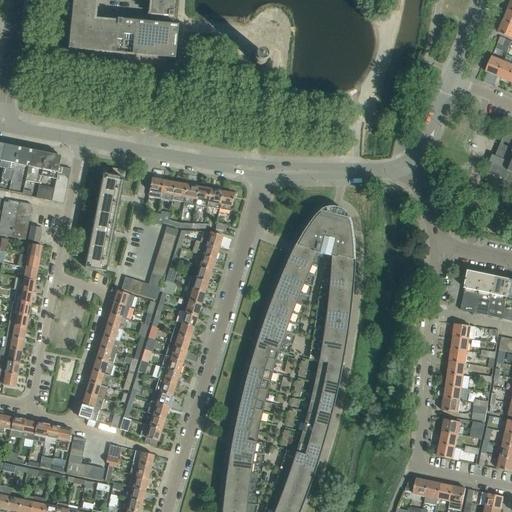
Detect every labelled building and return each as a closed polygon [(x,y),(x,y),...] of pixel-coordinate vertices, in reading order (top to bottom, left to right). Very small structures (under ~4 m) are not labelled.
[(95,6),(95,0),(72,0),(68,49),(84,51),(84,48),(89,48),(89,51),(114,54),(117,24),(93,21),(95,6)] [(173,10),(174,0),(151,0),(151,8),(173,10)] [(173,18),(173,10),(151,8),(150,15),(173,18)] [(511,25),(511,11),(508,10),(503,22),(511,25)] [(178,25),(176,25),(117,20),(117,24),(114,54),(121,54),(122,52),(126,52),(126,55),(158,56),(160,56),(163,57),(167,57),(170,58),(175,59),(175,58),(173,58),(174,48),(176,48),(178,25)] [(511,38),(511,25),(503,22),(498,33),(511,38)] [(506,39),(500,37),(498,43),(504,46),(506,39)] [(253,57),(253,59),(253,60),(253,61),(254,62),(254,64),(255,64),(256,65),(258,66),(259,66),(260,66),(262,66),(263,65),(264,65),(265,64),(266,63),(266,62),(267,60),(267,59),(267,58),(266,57),(266,56),(265,55),(264,54),(263,53),(262,52),(261,52),(260,52),(259,52),(257,53),(256,53),(255,54),(254,55),(253,56),(253,57)] [(497,77),(504,62),(492,58),(486,72),(497,77)] [(509,82),(511,74),(511,65),(504,62),(497,77),(509,82)] [(511,133),(506,131),(495,156),(493,155),(489,163),(492,164),(485,181),(511,191),(511,188),(511,133)] [(0,190),(9,193),(18,148),(4,145),(0,164),(0,168),(3,169),(1,183),(0,182),(0,190)] [(25,181),(31,151),(18,148),(9,193),(22,195),(23,190),(25,181)] [(41,176),(45,153),(31,151),(25,181),(39,184),(41,176)] [(56,179),(58,167),(59,167),(61,157),(45,153),(41,176),(56,179)] [(63,204),(70,169),(59,167),(58,167),(56,179),(54,188),(51,201),(63,204)] [(117,210),(124,179),(103,175),(97,206),(117,210)] [(160,199),(163,181),(151,178),(149,191),(148,197),(160,199)] [(172,200),(175,183),(163,181),(160,199),(172,201),(172,200)] [(183,202),(187,185),(175,183),(172,200),(183,202)] [(51,201),(54,188),(39,185),(36,198),(51,201)] [(195,206),(199,187),(187,185),(183,202),(184,202),(183,204),(195,206)] [(207,207),(210,190),(199,187),(195,206),(207,209),(207,207)] [(219,210),(222,192),(210,190),(207,207),(219,210)] [(231,212),(234,194),(222,192),(219,210),(231,212)] [(0,221),(0,234),(12,237),(18,205),(19,202),(8,200),(8,203),(4,202),(2,211),(0,221)] [(25,240),(29,217),(32,205),(20,203),(19,205),(18,205),(12,237),(25,240)] [(111,241),(117,210),(97,206),(91,237),(111,241)] [(352,238),(350,224),(348,220),(346,215),(324,210),(319,213),(316,216),(309,226),(302,236),(296,246),(292,255),(313,263),(316,257),(320,255),(324,239),(332,241),(328,256),(331,261),(330,268),(353,270),(353,261),(353,250),(352,238)] [(168,219),(169,219),(170,213),(158,211),(156,219),(155,224),(161,226),(162,223),(167,225),(168,219)] [(180,226),(180,223),(169,219),(168,219),(167,225),(178,228),(179,228),(180,226)] [(224,234),(226,225),(217,223),(215,231),(224,234)] [(38,242),(41,228),(31,226),(28,240),(38,242)] [(176,238),(178,231),(166,227),(164,234),(176,238)] [(219,248),(222,236),(210,233),(203,232),(200,242),(219,248)] [(174,244),(176,238),(164,234),(162,240),(174,244)] [(181,249),(184,237),(179,236),(176,247),(181,249)] [(105,272),(111,241),(91,237),(85,268),(105,272)] [(172,249),(174,244),(162,240),(160,245),(172,249)] [(219,248),(200,242),(196,241),(192,252),(198,254),(215,259),(219,248)] [(40,258),(42,246),(30,244),(28,256),(27,256),(40,258)] [(172,249),(160,245),(159,251),(171,255),(172,249)] [(169,261),(171,255),(159,251),(157,257),(169,261)] [(37,270),(40,258),(27,256),(28,256),(20,254),(18,266),(26,268),(37,270)] [(212,271),(215,259),(198,254),(195,266),(199,267),(200,267),(212,271)] [(313,263),(292,255),(288,265),(308,273),(313,263)] [(169,261),(157,257),(155,263),(167,266),(169,261)] [(165,272),(167,266),(155,263),(153,268),(165,272)] [(304,283),(308,273),(288,265),(284,274),(304,283)] [(208,282),(212,271),(200,267),(199,267),(196,278),(208,282)] [(35,282),(37,270),(26,268),(24,279),(35,282)] [(165,272),(153,268),(152,274),(164,278),(165,272)] [(352,281),(353,270),(330,268),(330,279),(352,281)] [(170,283),(172,277),(174,277),(175,272),(169,270),(165,281),(170,283)] [(469,271),(464,293),(479,296),(483,274),(482,274),(470,272),(470,271),(469,271)] [(162,284),(164,278),(152,274),(150,280),(162,284)] [(304,283),(284,274),(282,279),(280,284),(300,292),(301,290),(304,283)] [(483,274),(479,296),(492,299),(497,277),(496,277),(484,274),(483,274)] [(33,293),(35,282),(24,279),(15,277),(13,289),(16,290),(33,293)] [(127,291),(131,280),(125,277),(121,289),(127,291)] [(497,277),(492,299),(506,302),(507,297),(510,280),(498,277),(497,277)] [(204,294),(208,282),(196,278),(192,290),(204,294)] [(351,287),(352,281),(330,279),(329,289),(351,291),(351,287)] [(133,293),(137,281),(131,280),(127,291),(133,293)] [(156,300),(162,284),(150,280),(148,285),(144,297),(156,300)] [(139,295),(142,283),(137,281),(133,293),(139,295)] [(165,281),(162,293),(168,295),(172,284),(170,283),(165,281)] [(144,297),(148,285),(142,283),(139,295),(144,297)] [(300,292),(280,284),(276,294),(296,302),(300,292)] [(350,298),(351,291),(329,289),(328,296),(328,299),(350,302),(350,298)] [(31,305),(33,293),(16,290),(14,302),(31,305)] [(201,305),(204,294),(192,290),(189,301),(201,305)] [(131,308),(134,297),(117,291),(113,303),(130,308),(131,308)] [(475,314),(479,296),(464,293),(460,311),(475,314)] [(295,307),(296,302),(276,294),(274,299),(272,304),(293,312),(295,307)] [(488,317),(492,299),(479,296),(475,314),(488,317)] [(349,313),(350,302),(328,299),(327,310),(349,313)] [(505,308),(506,302),(492,299),(488,317),(502,319),(505,308)] [(189,301),(184,300),(181,311),(197,316),(201,305),(189,301)] [(152,315),(156,303),(150,301),(146,313),(152,315)] [(28,317),(31,305),(14,302),(13,302),(11,313),(28,317)] [(126,319),(130,308),(113,303),(110,314),(126,319)] [(293,312),(272,304),(270,309),(268,315),(289,322),(291,317),(293,312)] [(348,319),(349,313),(327,310),(326,317),(325,320),(347,323),(348,319)] [(194,328),(197,316),(181,311),(181,312),(179,311),(176,322),(194,328)] [(26,328),(28,317),(11,313),(8,325),(15,326),(26,328)] [(123,331),(126,319),(110,314),(106,326),(117,329),(118,329),(123,331)] [(156,329),(159,317),(155,315),(151,327),(156,329)] [(287,327),(289,322),(268,315),(266,319),(264,325),(286,332),(287,327)] [(346,330),(347,323),(325,320),(324,327),(324,331),(346,334),(346,330)] [(194,328),(176,322),(172,334),(173,334),(190,339),(194,328)] [(145,338),(148,326),(144,325),(141,324),(138,335),(141,336),(145,338)] [(282,342),(286,332),(264,325),(263,329),(261,335),(282,342)] [(455,325),(453,337),(469,339),(474,340),(476,328),(471,327),(455,325)] [(24,340),(26,328),(15,326),(12,338),(24,340)] [(114,341),(114,340),(117,329),(106,326),(103,337),(114,341)] [(158,329),(156,329),(151,327),(148,339),(154,341),(158,329)] [(511,328),(504,327),(503,336),(511,337),(511,328)] [(345,341),(346,334),(324,331),(322,341),(344,345),(345,341)] [(187,351),(190,339),(173,334),(170,345),(187,351)] [(281,346),(282,342),(261,335),(260,339),(258,345),(279,352),(281,346)] [(22,352),(24,340),(12,338),(6,337),(4,348),(22,352)] [(116,354),(119,342),(114,340),(114,341),(103,337),(99,348),(116,354)] [(468,352),(469,339),(453,337),(451,349),(468,352)] [(506,352),(509,339),(502,337),(499,350),(506,352)] [(343,351),(344,345),(322,341),(321,348),(321,351),(342,355),(343,351)] [(183,362),(187,351),(170,345),(168,345),(164,356),(183,362)] [(276,362),(279,352),(258,345),(256,350),(255,355),(276,362)] [(0,359),(20,363),(22,352),(4,348),(1,348),(0,351),(0,359)] [(112,365),(116,354),(99,348),(96,360),(113,365),(114,365),(112,365)] [(466,364),(468,352),(451,349),(449,361),(466,364)] [(148,364),(151,352),(144,350),(141,361),(148,364)] [(341,362),(342,355),(321,351),(319,358),(319,362),(340,366),(341,362)] [(274,366),(276,362),(255,355),(253,360),(251,366),(273,372),(274,366)] [(180,373),(183,362),(164,356),(161,367),(162,368),(180,373)] [(132,359),(129,367),(135,369),(138,360),(134,359),(132,358),(132,359)] [(293,367),(295,360),(288,358),(286,365),(293,367)] [(17,375),(20,363),(0,359),(0,365),(0,367),(0,371),(0,372),(17,375)] [(110,377),(113,365),(96,360),(92,371),(110,377)] [(145,374),(148,364),(141,361),(137,373),(142,374),(142,373),(145,374)] [(306,370),(308,363),(301,361),(299,369),(306,370)] [(464,376),(466,364),(449,361),(448,374),(464,376)] [(338,376),(340,366),(319,362),(317,372),(338,376)] [(291,375),(293,367),(286,365),(284,373),(291,375)] [(270,382),(273,372),(251,366),(249,376),(270,382)] [(177,381),(180,373),(162,368),(158,379),(159,379),(179,386),(181,382),(177,381)] [(304,378),(306,370),(299,369),(297,376),(304,378)] [(131,383),(134,372),(129,370),(125,381),(131,383)] [(0,384),(15,387),(17,375),(0,372),(0,371),(0,384)] [(106,388),(110,377),(92,371),(89,383),(107,388),(106,388)] [(337,383),(338,376),(317,372),(315,378),(315,382),(336,387),(337,383)] [(138,386),(142,374),(137,373),(133,384),(138,386)] [(462,388),(464,376),(448,374),(446,386),(462,388)] [(269,386),(270,382),(249,376),(247,381),(246,387),(267,392),(269,386)] [(288,387),(290,379),(283,377),(281,385),(288,387)] [(179,386),(159,379),(155,391),(160,392),(172,396),(175,389),(178,390),(179,386)] [(301,390),(303,383),(296,381),(294,388),(301,390)] [(335,393),(336,387),(315,382),(313,388),(312,392),(334,398),(335,393)] [(104,400),(107,388),(89,383),(85,394),(104,400)] [(286,394),(288,387),(281,385),(279,392),(286,394)] [(461,400),(462,388),(446,386),(444,398),(461,400)] [(266,396),(267,392),(246,387),(245,391),(243,397),(265,402),(266,396)] [(299,398),(301,390),(294,388),(292,396),(299,398)] [(169,408),(172,396),(160,392),(157,403),(157,404),(169,408)] [(331,408),(334,398),(312,392),(310,403),(331,408)] [(100,411),(104,400),(85,394),(82,405),(99,411),(99,410),(100,411)] [(276,402),(283,404),(285,397),(278,395),(276,402)] [(264,406),(265,402),(243,397),(242,401),(241,408),(262,412),(264,406)] [(290,406),(297,408),(299,400),(292,398),(290,406)] [(459,413),(461,400),(444,398),(442,410),(459,413)] [(165,419),(169,408),(157,404),(157,403),(150,401),(147,413),(153,415),(165,419)] [(330,414),(331,408),(310,403),(308,409),(307,413),(329,418),(330,414)] [(96,422),(99,411),(82,405),(78,417),(89,421),(90,420),(96,422)] [(280,416),(282,409),(275,407),(273,415),(280,416)] [(261,416),(262,412),(241,408),(238,418),(260,423),(261,416)] [(294,420),(296,412),(289,411),(287,418),(294,420)] [(485,421),(486,414),(473,412),(472,419),(485,421)] [(327,424),(329,418),(307,413),(306,419),(305,423),(326,429),(327,424)] [(117,429),(120,417),(116,416),(114,415),(111,427),(117,429)] [(162,431),(165,419),(153,415),(149,427),(162,431)] [(278,424),(280,416),(273,415),(272,422),(278,424)] [(11,430),(13,419),(2,416),(0,424),(0,433),(3,434),(4,428),(11,429),(11,430)] [(127,432),(131,421),(131,420),(128,419),(127,420),(123,418),(119,430),(127,432)] [(259,427),(260,423),(238,418),(236,429),(258,433),(259,427)] [(292,427),(294,420),(287,418),(285,426),(292,427)] [(21,438),(25,421),(13,419),(11,430),(11,429),(9,436),(21,438)] [(511,434),(511,421),(508,420),(502,419),(499,431),(506,432),(505,433),(511,434)] [(445,420),(442,432),(459,435),(461,423),(445,420)] [(34,435),(37,423),(25,421),(21,438),(33,441),(34,435)] [(34,435),(33,441),(44,443),(44,442),(46,437),(48,426),(37,423),(34,435)] [(323,439),(326,429),(305,423),(302,433),(323,439)] [(142,430),(140,437),(146,438),(144,444),(156,447),(157,442),(158,442),(162,431),(149,427),(144,425),(142,430)] [(56,445),(60,428),(48,426),(46,437),(44,442),(56,445)] [(277,428),(270,427),(268,434),(275,436),(277,428)] [(67,452),(72,431),(60,428),(56,445),(55,450),(67,452)] [(493,429),(491,429),(487,428),(484,440),(489,441),(491,442),(493,429)] [(257,437),(258,433),(236,429),(235,433),(234,439),(256,443),(257,437)] [(289,440),(291,432),(284,430),(282,438),(289,440)] [(456,447),(459,435),(442,432),(439,444),(456,447)] [(321,445),(323,439),(302,433),(300,439),(299,443),(320,450),(321,445)] [(511,446),(511,434),(505,433),(503,445),(511,446)] [(273,444),(275,436),(268,434),(266,442),(273,444)] [(84,447),(86,440),(73,438),(72,444),(84,447)] [(287,447),(289,440),(282,438),(280,445),(287,447)] [(254,453),(256,443),(234,439),(233,443),(232,450),(254,453)] [(318,455),(320,450),(299,443),(297,449),(296,453),(317,460),(318,455)] [(83,453),(84,447),(72,444),(71,450),(83,453)] [(453,460),(456,447),(439,444),(437,456),(453,460)] [(118,460),(120,448),(110,445),(107,457),(118,460)] [(511,459),(511,446),(503,445),(500,457),(511,459)] [(82,459),(83,453),(71,450),(69,456),(82,459)] [(252,464),(254,456),(254,453),(232,450),(230,460),(252,464)] [(151,468),(154,456),(141,453),(139,464),(139,465),(151,468)] [(315,466),(317,460),(296,453),(294,459),(293,463),(314,470),(315,466)] [(16,463),(17,458),(5,455),(4,461),(16,463)] [(81,464),(82,459),(69,456),(68,462),(80,465),(81,464)] [(116,468),(118,460),(107,457),(106,463),(110,464),(108,470),(112,471),(113,467),(116,468)] [(511,472),(511,459),(500,457),(498,469),(511,472)] [(251,474),(252,468),(252,464),(230,460),(230,464),(229,471),(251,474)] [(51,470),(52,464),(40,462),(40,464),(39,468),(51,470)] [(84,478),(86,465),(81,464),(80,465),(68,462),(66,474),(84,478)] [(148,480),(151,468),(139,465),(139,464),(132,463),(129,475),(131,475),(148,480)] [(310,480),(314,470),(293,463),(291,469),(289,473),(310,480)] [(64,469),(58,468),(58,466),(52,464),(51,470),(63,473),(64,469)] [(89,479),(92,467),(86,465),(84,478),(89,479)] [(95,480),(98,468),(92,467),(89,479),(95,480)] [(102,482),(104,469),(98,468),(95,480),(102,482)] [(249,485),(251,474),(229,471),(227,482),(249,485)] [(308,486),(310,480),(289,473),(287,478),(286,483),(307,490),(308,486)] [(145,491),(148,480),(131,475),(128,487),(145,491)] [(426,497),(429,481),(416,479),(416,480),(410,479),(405,491),(413,493),(413,494),(426,497)] [(438,500),(442,484),(429,481),(426,497),(425,503),(437,506),(438,500)] [(249,488),(249,485),(227,482),(227,485),(226,492),(248,495),(249,488)] [(305,496),(307,490),(286,483),(284,488),(282,493),(303,501),(305,496)] [(450,502),(454,487),(442,484),(438,500),(450,502)] [(142,503),(145,491),(128,487),(126,498),(130,499),(130,500),(142,503)] [(462,505),(466,489),(454,487),(450,502),(448,508),(461,511),(462,505)] [(0,509),(7,511),(9,498),(11,491),(0,488),(0,509)] [(472,503),(475,491),(469,490),(466,502),(470,503),(472,503)] [(247,502),(248,495),(226,492),(225,500),(225,503),(247,505),(247,502)] [(301,506),(303,501),(282,493),(278,503),(299,511),(301,506)] [(501,510),(504,497),(488,494),(486,506),(501,510)] [(30,511),(34,498),(27,497),(26,501),(21,500),(18,511),(30,511)] [(34,497),(34,498),(30,511),(43,511),(44,505),(46,499),(34,497)] [(11,511),(18,511),(21,500),(9,498),(7,511),(11,511)] [(129,511),(140,511),(142,503),(130,500),(127,511),(129,511)] [(67,511),(69,506),(57,503),(56,508),(55,511),(67,511)] [(246,511),(247,505),(225,503),(224,510),(223,511),(246,511)] [(298,511),(299,511),(278,503),(276,507),(274,511),(298,511)]
